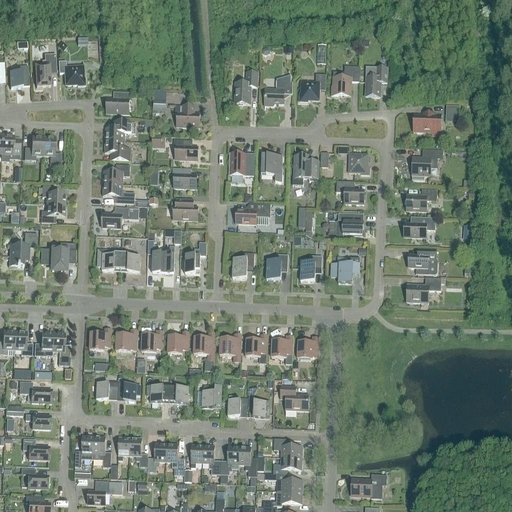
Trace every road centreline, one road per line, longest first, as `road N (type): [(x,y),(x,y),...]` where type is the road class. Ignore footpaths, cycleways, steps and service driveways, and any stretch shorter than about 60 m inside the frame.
road 1 (residential): [(307,133),(214,130),(215,307)]
road 2 (residential): [(67,420),(332,439)]
road 3 (residential): [(88,128),(80,299)]
road 4 (residential): [(376,298),(387,143)]
road 5 (residential): [(332,439),(337,312)]
road 6 (unclassified): [(215,307),(337,312)]
